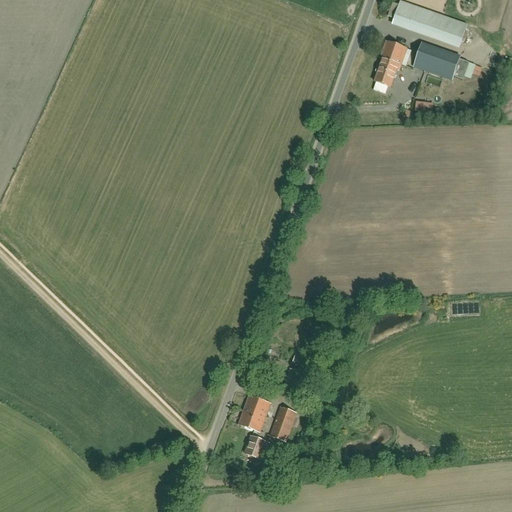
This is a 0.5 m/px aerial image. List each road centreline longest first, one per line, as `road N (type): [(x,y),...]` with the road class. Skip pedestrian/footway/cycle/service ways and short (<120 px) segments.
road 1 (unclassified): [(189,511),(370,0)]
road 2 (track): [(0,253),(208,456)]
